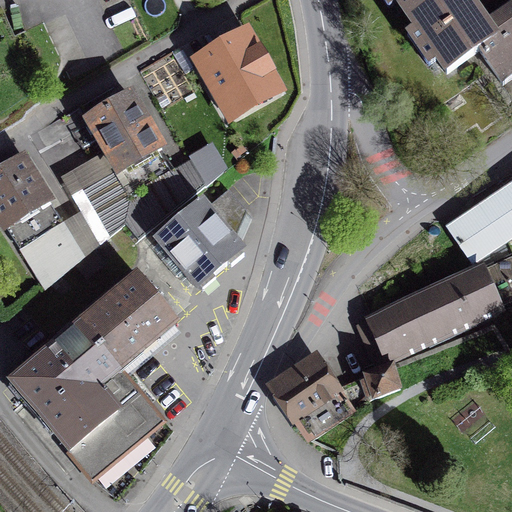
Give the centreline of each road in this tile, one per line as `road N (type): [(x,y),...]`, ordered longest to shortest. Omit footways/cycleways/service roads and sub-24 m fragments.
road 1 (tertiary): [(244,399),(322,203),(331,85)]
road 2 (tertiary): [(418,203),(375,240),(288,357),(244,399)]
road 3 (tertiary): [(418,203),(378,158),(363,109),(331,85)]
road 4 (tertiary): [(350,511),(220,449)]
